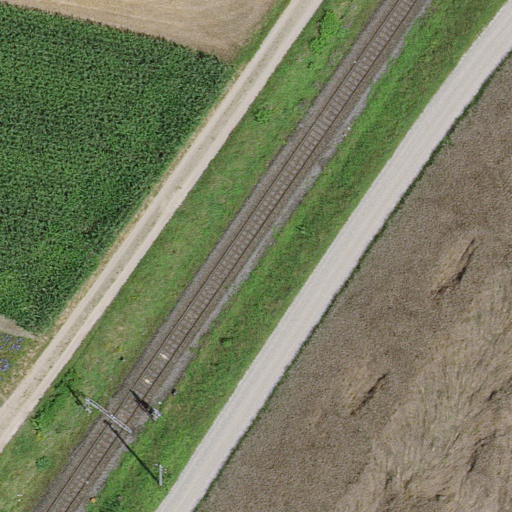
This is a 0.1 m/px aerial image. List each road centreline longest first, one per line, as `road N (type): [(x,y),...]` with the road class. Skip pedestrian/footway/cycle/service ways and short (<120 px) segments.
road 1 (track): [(177,511),(511,24)]
road 2 (track): [(310,0),(0,432)]
